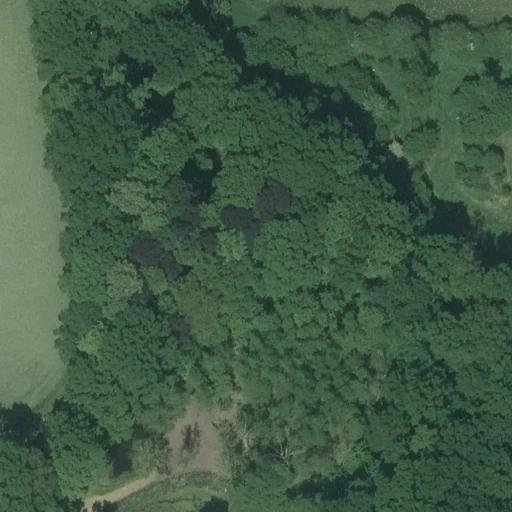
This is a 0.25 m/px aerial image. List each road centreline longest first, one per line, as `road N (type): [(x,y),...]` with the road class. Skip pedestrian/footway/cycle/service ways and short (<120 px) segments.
road 1 (track): [(511,369),(425,290),(363,247),(318,239),(238,250),(195,241),(158,212),(112,148),(83,0)]
road 2 (track): [(63,511),(58,453),(69,403),(112,334),(238,250)]
road 3 (track): [(112,334),(128,232),(112,148)]
